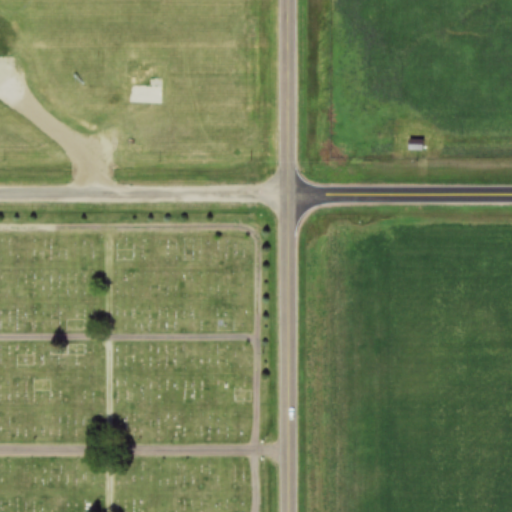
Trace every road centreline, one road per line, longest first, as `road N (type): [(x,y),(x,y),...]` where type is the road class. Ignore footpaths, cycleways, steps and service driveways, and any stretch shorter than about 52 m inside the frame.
road 1 (residential): [(290,511),(288,0)]
road 2 (residential): [(289,195),(0,194)]
road 3 (residential): [(511,195),(289,195)]
